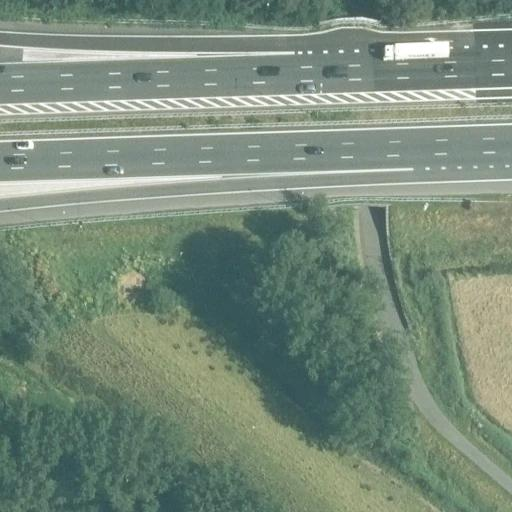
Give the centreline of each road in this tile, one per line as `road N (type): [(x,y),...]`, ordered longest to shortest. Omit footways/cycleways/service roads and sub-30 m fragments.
road 1 (motorway): [(0,202),(410,149)]
road 2 (motorway): [(0,161),(410,149)]
road 3 (motorway): [(294,75),(0,38)]
road 4 (motorway): [(294,75),(0,85)]
road 5 (motorway): [(511,68),(294,75)]
